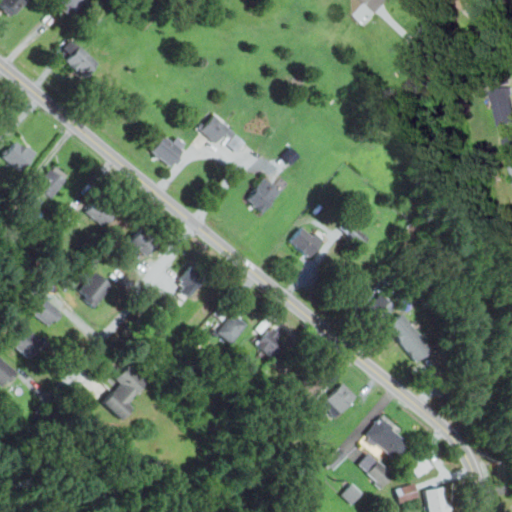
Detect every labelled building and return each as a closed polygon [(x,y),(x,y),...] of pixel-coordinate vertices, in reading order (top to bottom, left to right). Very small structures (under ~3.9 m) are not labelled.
[(25,0),(0,0),(0,6),(11,16),(25,0)] [(85,0),(59,0),(56,4),(71,17),(85,0)] [(473,0),(467,8),(457,0),(473,0)] [(435,16),(449,28),(426,56),(412,43),(435,16)] [(89,76),(97,55),(66,43),(65,46),(71,48),(64,66),(89,76)] [(511,122),(511,91),(494,95),(501,125),(511,122)] [(212,114),(244,142),(236,151),(227,143),(231,139),(223,132),(215,142),(199,129),(212,114)] [(170,165),(151,151),(162,135),(171,142),(175,136),(184,143),(179,148),(182,150),(177,156),(180,159),(177,164),(173,161),(170,165)] [(36,152),(19,174),(0,160),(16,138),(36,152)] [(63,178),(64,180),(50,198),(36,187),(50,169),(51,169),(54,165),(65,174),(63,178)] [(247,199),(263,178),(279,190),(264,211),(247,199)] [(106,227),(82,211),(97,190),(120,207),(106,227)] [(366,237),(345,218),(338,226),(359,244),(366,237)] [(321,238),(302,222),(288,240),(308,255),(321,238)] [(139,227),(155,242),(145,253),(128,239),(139,227)] [(174,287),(188,296),(202,274),(188,265),(174,287)] [(93,270),(112,286),(95,305),(76,290),(93,270)] [(392,306),(378,293),(362,310),(375,323),(392,306)] [(39,294),(59,310),(47,324),(27,309),(39,294)] [(214,333),(230,344),(246,322),(230,311),(214,333)] [(385,324),(414,362),(429,350),(400,312),(385,324)] [(21,323),(42,340),(28,358),(6,341),(21,323)] [(254,344),(271,358),(286,339),(269,326),(254,344)] [(5,378),(0,384),(0,357),(16,370),(8,381),(5,378)] [(101,402),(117,416),(147,384),(126,364),(112,379),(118,384),(101,402)] [(468,390),(488,397),(497,372),(478,364),(468,390)] [(294,386),(307,399),(327,379),(314,366),(294,386)] [(355,395),(341,381),(319,403),(334,417),(355,395)] [(409,444),(400,434),(402,432),(383,412),(363,431),(392,461),(409,444)] [(345,455),(336,446),(323,459),(331,468),(345,455)] [(392,474),(367,450),(354,464),(380,488),(392,474)] [(432,465),(422,453),(408,464),(418,477),(432,465)] [(350,503),(361,492),(348,480),(337,491),(350,503)] [(398,502),(418,496),(414,482),(394,488),(398,502)] [(426,511),(447,511),(445,485),(424,487),(426,511)]
